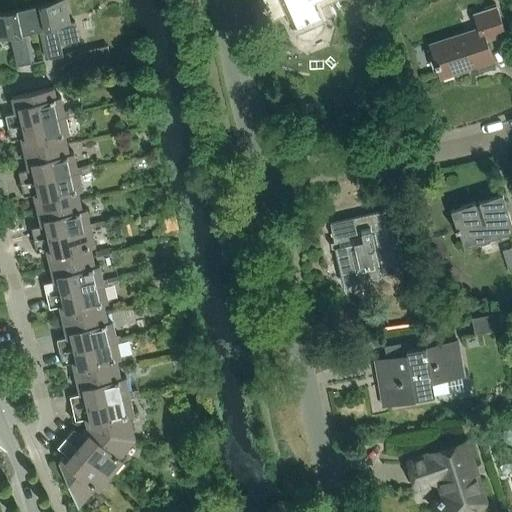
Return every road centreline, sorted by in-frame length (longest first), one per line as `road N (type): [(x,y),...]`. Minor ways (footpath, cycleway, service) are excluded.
road 1 (residential): [(336,511),(262,181)]
road 2 (residential): [(511,132),(262,181)]
road 3 (residential): [(48,424),(0,226)]
road 4 (residential): [(262,181),(218,0)]
